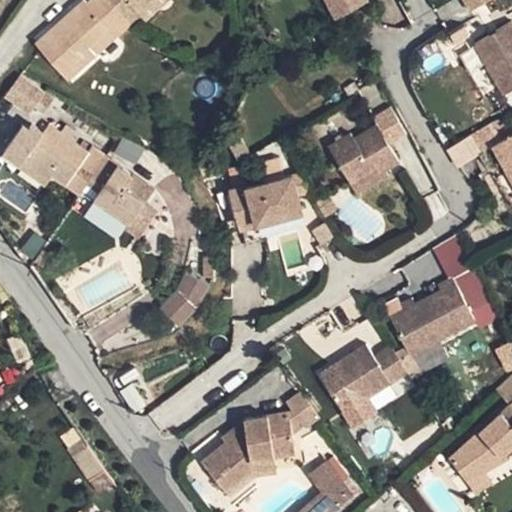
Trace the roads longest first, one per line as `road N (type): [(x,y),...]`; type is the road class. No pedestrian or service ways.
road 1 (residential): [(136,438),(464,208),(396,69),(394,41)]
road 2 (residential): [(136,438),(0,247)]
